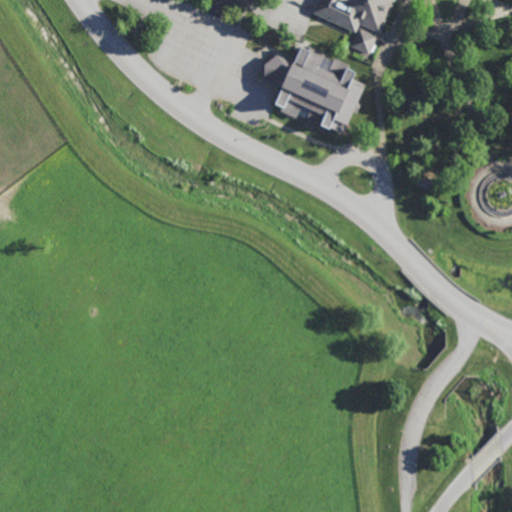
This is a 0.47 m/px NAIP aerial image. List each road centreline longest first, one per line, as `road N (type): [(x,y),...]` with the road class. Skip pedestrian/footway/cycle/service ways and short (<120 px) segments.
road 1 (residential): [(395,248),(365,214),(322,185),(244,150),(137,75),(81,0)]
road 2 (residential): [(433,388),(413,432),(410,511)]
